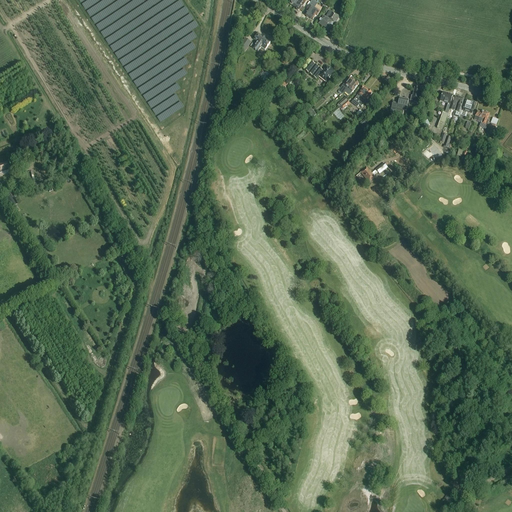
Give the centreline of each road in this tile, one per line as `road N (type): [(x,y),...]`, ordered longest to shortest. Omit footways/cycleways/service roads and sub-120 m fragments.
road 1 (tertiary): [(258,0),(371,64),(511,99)]
road 2 (track): [(0,203),(52,284),(0,311)]
